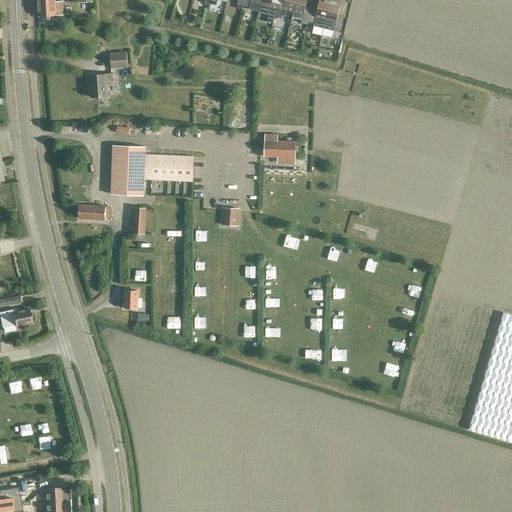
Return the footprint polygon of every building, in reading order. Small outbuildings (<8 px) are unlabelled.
[(63,15),(62,1),(55,1),(54,0),(37,0),(39,16),(63,15)] [(237,0),(237,4),(236,8),(242,9),(243,5),(244,0),(237,0)] [(259,11),(261,0),(244,0),(243,5),(249,7),(248,9),(259,11)] [(275,15),(278,1),(273,0),(261,0),(259,11),(275,15)] [(275,15),(274,17),(281,19),(281,15),(285,16),(287,9),(293,10),(295,0),(284,0),(284,3),(278,1),(275,15)] [(301,22),(307,24),(308,21),(311,9),(305,8),(306,0),(295,0),(293,10),(292,16),(302,19),(301,22)] [(308,21),(314,23),(313,25),(323,28),(330,0),(319,0),(316,11),(311,9),(308,21)] [(333,0),(330,0),(323,28),(334,31),(334,30),(340,31),(343,17),(337,16),(341,1),(338,0),(335,0),(333,0)] [(126,52),(110,53),(111,67),(127,66),(126,52)] [(90,83),(91,97),(107,96),(106,80),(112,79),(112,73),(88,75),(89,83),(90,83)] [(130,136),(131,129),(119,127),(118,134),(130,136)] [(277,162),(295,163),(296,140),(277,139),(277,134),(265,134),(264,155),(278,156),(277,162)] [(153,179),(192,181),(193,181),(194,157),(146,156),(147,146),(114,145),(112,194),(144,195),(145,187),(153,188),(153,179)] [(111,219),(112,209),(106,208),(106,207),(80,205),(79,219),(105,220),(105,219),(111,219)] [(146,235),(147,209),(136,208),(134,234),(146,235)] [(237,225),(238,208),(223,208),(222,224),(237,225)] [(138,290),(125,290),(124,308),(137,308),(138,290)] [(4,305),(21,301),(19,295),(2,299),(4,305)] [(10,326),(32,321),(29,308),(13,312),(12,309),(7,310),(10,326)] [(468,431),(511,443),(511,314),(502,311),(468,431)] [(69,511),(68,486),(46,488),(46,493),(45,493),(45,498),(46,498),(47,505),(46,505),(46,510),(47,510),(47,511),(69,511)] [(19,491),(0,493),(0,511),(21,511),(20,500),(19,491)]
